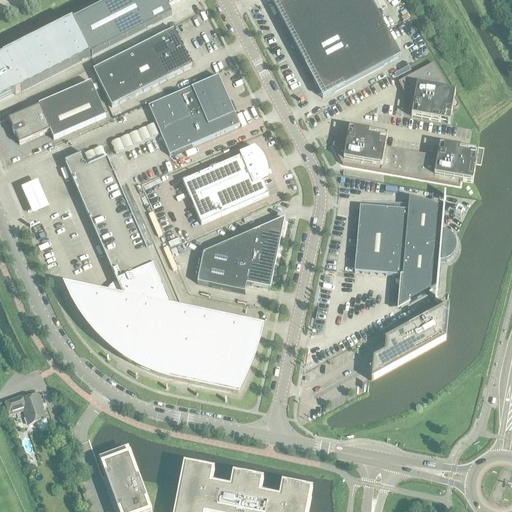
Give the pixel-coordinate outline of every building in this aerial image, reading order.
[(115,0),(73,21),(91,57),(172,16),(171,15),(168,17),(164,9),(172,5),(181,0),(115,0)] [(374,9),(369,0),(269,0),(269,2),(271,2),(284,27),(288,25),(300,48),(374,9)] [(374,9),(300,48),(313,71),(309,73),(322,99),(400,58),(374,9)] [(0,102),(15,95),(21,92),(21,93),(91,58),(72,22),(13,51),(3,57),(0,59),(0,102)] [(193,66),(175,30),(93,70),(111,107),(193,66)] [(458,105),(454,98),(455,93),(451,93),(434,64),(398,83),(410,105),(414,106),(414,108),(414,110),(415,110),(413,117),(411,116),(411,117),(440,122),(440,118),(443,118),(444,116),(445,111),(451,112),(451,113),(452,113),(452,109),(454,110),(456,109),(458,108),(458,105)] [(169,157),(240,127),(229,101),(228,101),(218,78),(203,85),(203,84),(148,108),(169,157)] [(39,106),(39,107),(9,121),(19,145),(50,132),(53,140),(106,118),(91,84),(39,106)] [(159,136),(154,124),(83,154),(89,167),(106,159),(159,136)] [(332,147),(333,149),(342,166),(407,177),(411,153),(384,149),(379,148),(380,143),(379,140),(377,139),(377,136),(378,136),(378,135),(349,130),(349,131),(351,131),(350,138),(349,138),(349,139),(348,140),(348,141),(347,142),(340,141),(335,144),(333,145),(332,147)] [(472,184),(474,175),(476,165),(475,165),(470,164),(471,159),(470,157),(467,155),(468,152),(468,151),(439,146),(439,147),(441,148),(440,154),(439,155),(439,157),(439,158),(411,153),(407,177),(459,187),(460,182),(472,184)] [(254,149),(240,156),(241,158),(182,183),(201,225),(269,196),(258,171),(263,168),(265,164),(264,161),(262,158),(261,156),(259,154),(256,151),(254,149)] [(89,167),(83,154),(71,160),(64,163),(78,194),(119,288),(117,288),(115,289),(111,294),(109,298),(84,293),(82,304),(73,302),(72,302),(73,303),(80,315),(88,326),(96,336),(104,344),(113,352),(122,358),(131,364),(140,369),(150,373),(159,376),(169,379),(238,394),(242,385),(246,377),(250,368),(253,360),(255,355),(256,351),(259,342),(240,338),(242,326),(183,313),(175,295),(147,229),(139,233),(107,159),(106,159),(89,167)] [(20,188),(31,215),(49,207),(37,181),(20,188)] [(447,233),(442,232),(444,208),(409,199),(408,206),(369,202),(368,209),(360,208),(354,273),(402,277),(399,309),(438,287),(440,264),(444,263),(449,261),(452,258),(455,254),(456,249),(456,244),(454,240),(451,236),(447,233)] [(247,286),(270,291),(279,248),(278,248),(282,229),(274,228),(275,225),(269,228),(268,227),(203,255),(197,284),(245,295),(247,286)] [(447,307),(384,341),(385,342),(385,348),(381,350),(384,354),(373,360),(371,380),(444,340),(447,307)] [(47,423),(46,420),(42,409),(41,409),(39,406),(40,405),(37,396),(24,401),(23,398),(6,405),(10,417),(24,412),(29,426),(36,424),(38,429),(40,430),(42,431),(44,431),(46,430),(47,428),(47,425),(47,423)] [(150,511),(138,479),(136,480),(126,453),(103,462),(107,475),(105,476),(118,511),(121,510),(121,511),(150,511)] [(306,511),(309,499),(310,493),(284,487),(282,494),(259,489),(261,483),(234,478),(233,484),(210,480),(212,473),(185,468),(181,488),(176,511),(306,511)]
